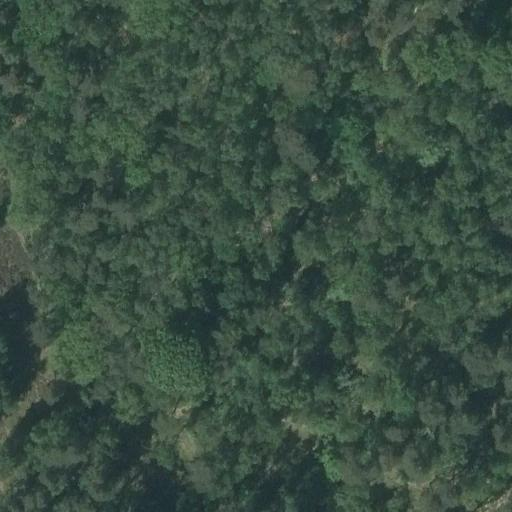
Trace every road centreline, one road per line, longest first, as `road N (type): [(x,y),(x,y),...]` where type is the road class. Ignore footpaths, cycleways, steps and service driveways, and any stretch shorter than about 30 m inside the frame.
road 1 (track): [(222,460),(348,423),(387,362),(461,0)]
road 2 (track): [(332,0),(304,211),(287,268),(238,316),(222,460),(187,511)]
road 3 (track): [(287,268),(260,353),(287,446),(283,511)]
